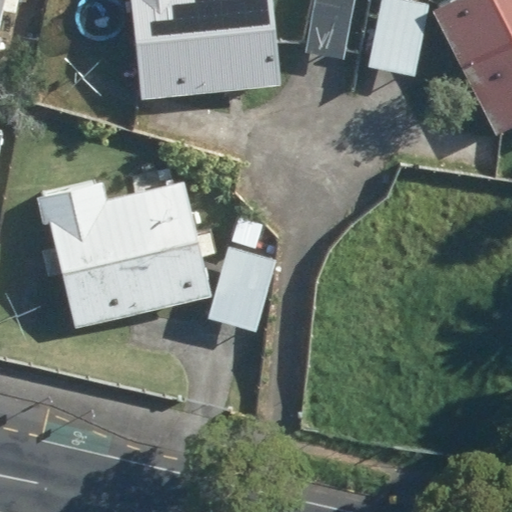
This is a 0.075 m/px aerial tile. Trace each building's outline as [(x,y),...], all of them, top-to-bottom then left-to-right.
[(0,0),(0,45),(5,47),(15,0),(0,0)] [(142,0),(152,88),(293,72),(284,0),(142,0)] [(346,0),(307,0),(302,56),(341,59),(346,0)] [(413,0),(375,0),(368,70),(406,74),(413,0)] [(511,0),(446,0),(505,116),(511,112),(511,0)] [(116,165),(47,182),(55,213),(63,211),(87,311),(223,278),(195,165),(120,183),(116,165)]
